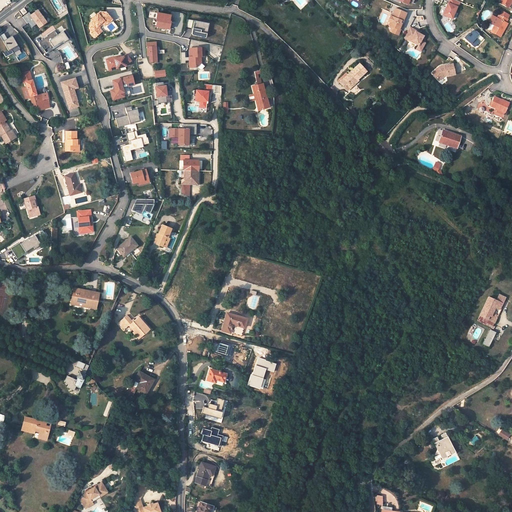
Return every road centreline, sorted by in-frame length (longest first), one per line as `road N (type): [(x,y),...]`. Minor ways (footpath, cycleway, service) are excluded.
road 1 (residential): [(125,0),(123,38),(89,57),(125,198),(92,268)]
road 2 (unclassified): [(92,268),(156,294),(180,328),(181,511)]
road 3 (residential): [(149,0),(234,10),(256,21),(384,149)]
road 4 (unknown): [(159,297),(218,179),(218,123),(183,119),(177,91)]
road 5 (unclassified): [(370,511),(368,483),(380,459),(487,381),(511,352)]
road 6 (residential): [(6,186),(41,170),(48,143),(0,81)]
